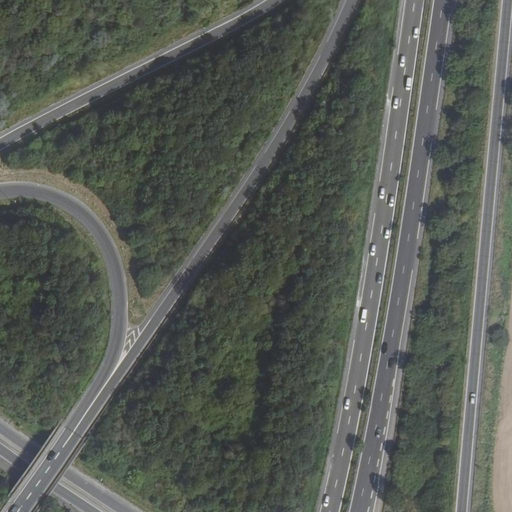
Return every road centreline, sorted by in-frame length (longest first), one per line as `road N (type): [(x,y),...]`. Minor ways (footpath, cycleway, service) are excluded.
road 1 (trunk): [(357,511),(399,296),(442,0)]
road 2 (trunk): [(413,0),(329,511)]
road 3 (trunk): [(466,511),(509,0)]
road 4 (trunk): [(352,0),(288,125),(83,417)]
road 5 (trunk): [(274,0),(0,146)]
road 6 (primary): [(0,192),(29,191),(71,205),(110,254),(120,324),(83,417)]
road 7 (primary): [(122,511),(0,428)]
